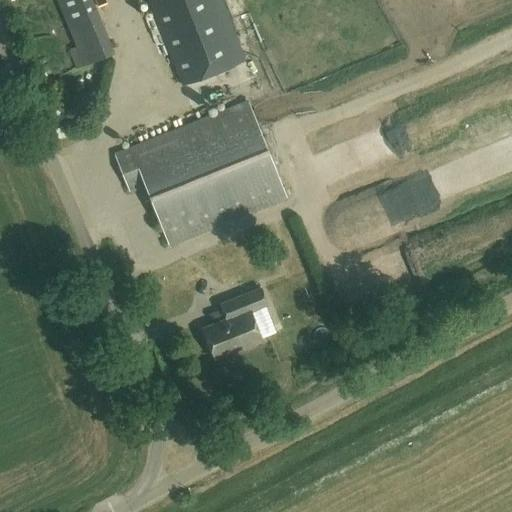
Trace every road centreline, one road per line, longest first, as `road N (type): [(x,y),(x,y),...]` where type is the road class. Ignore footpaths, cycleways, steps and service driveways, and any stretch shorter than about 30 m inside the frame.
road 1 (unclassified): [(159,424),(0,29)]
road 2 (unclassified): [(224,454),(511,302)]
